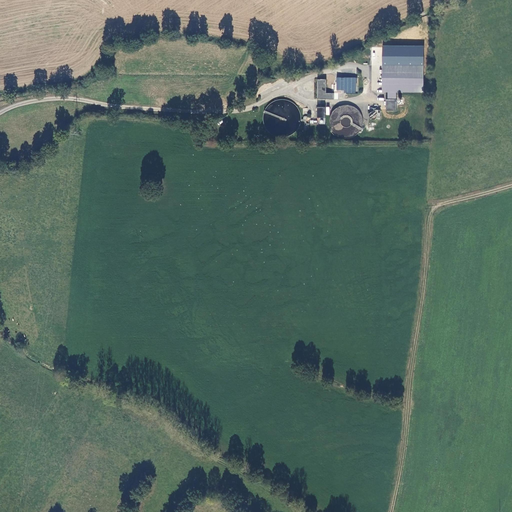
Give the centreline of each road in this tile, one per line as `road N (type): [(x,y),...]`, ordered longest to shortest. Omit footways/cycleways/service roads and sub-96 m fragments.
road 1 (track): [(390,511),(434,209),(511,187)]
road 2 (unclassified): [(0,112),(49,97),(180,110),(256,105)]
